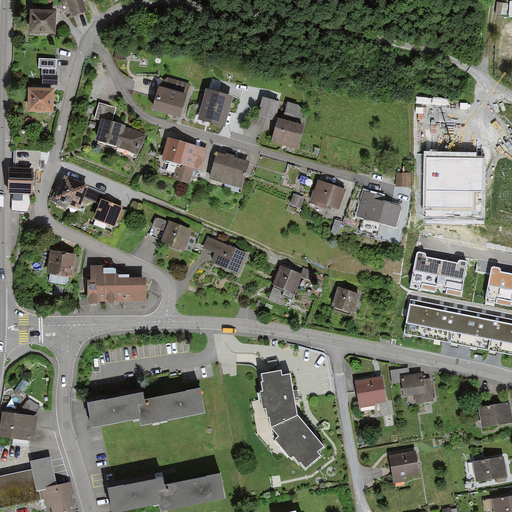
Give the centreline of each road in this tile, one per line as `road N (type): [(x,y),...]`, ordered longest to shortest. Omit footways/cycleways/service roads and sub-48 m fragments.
road 1 (residential): [(152,0),(398,42),(445,56),(511,97)]
road 2 (residential): [(162,322),(164,281),(60,231),(40,207),(89,31)]
road 3 (residential): [(89,31),(142,115),(395,190)]
road 4 (track): [(134,194),(319,269)]
road 5 (residential): [(87,511),(64,429),(66,325)]
road 6 (residential): [(511,378),(333,341)]
road 7 (residential): [(333,341),(366,511)]
road 8 (residential): [(333,341),(162,322)]
